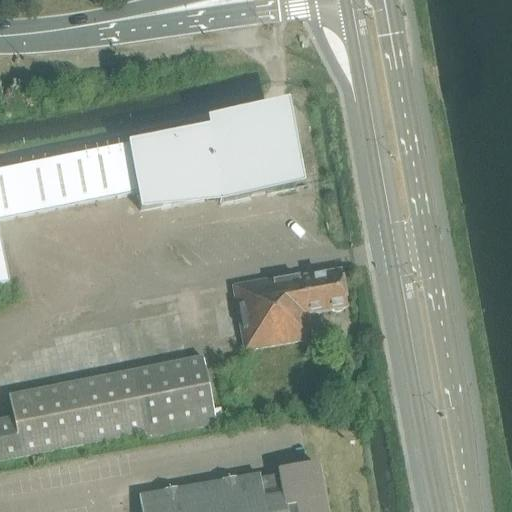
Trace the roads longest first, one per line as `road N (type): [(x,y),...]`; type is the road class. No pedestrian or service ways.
road 1 (secondary): [(349,0),(447,511)]
road 2 (secondary): [(477,511),(385,0)]
road 3 (trunk): [(45,32),(349,0)]
road 4 (trunk): [(170,0),(45,32)]
